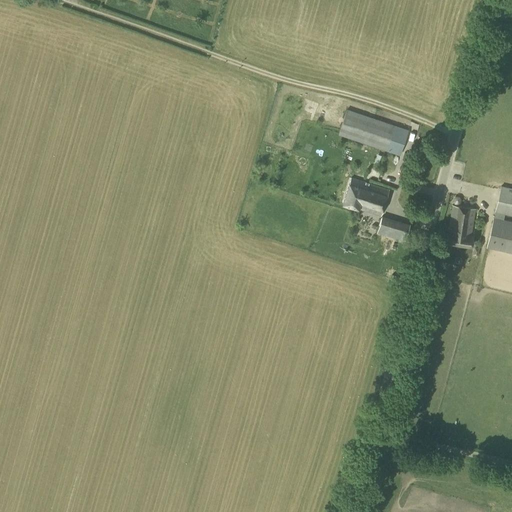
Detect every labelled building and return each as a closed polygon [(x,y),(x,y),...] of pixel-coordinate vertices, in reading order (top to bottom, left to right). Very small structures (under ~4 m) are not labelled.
[(399,155),(408,130),(346,109),(338,134),(399,155)] [(479,195),(485,166),(467,162),(461,191),(479,195)] [(511,171),(511,172),(507,187),(500,186),(494,212),(495,212),(487,247),(511,252),(511,221),(504,220),(505,214),(511,216),(511,171)] [(365,191),(368,183),(351,178),(343,204),(360,209),(363,200),(364,201),(367,193),(365,191)] [(363,200),(360,209),(380,216),(388,190),(368,183),(365,191),(367,193),(364,201),(363,200)] [(470,235),(475,209),(452,205),(448,232),(445,232),(443,242),(471,247),(472,235),(470,235)] [(403,241),(408,226),(380,218),(376,233),(403,241)]
